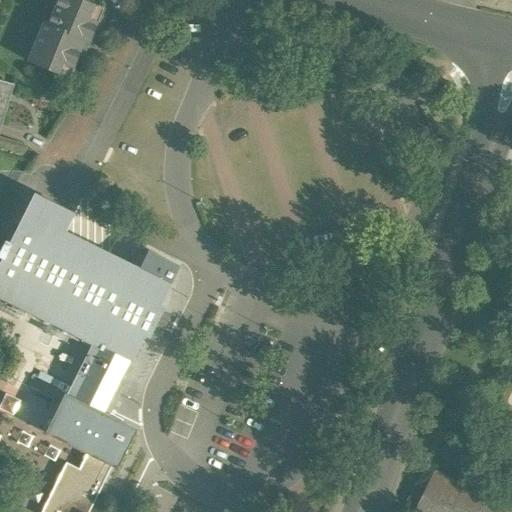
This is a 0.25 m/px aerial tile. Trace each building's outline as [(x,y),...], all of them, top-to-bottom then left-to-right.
[(59,0),(50,24),(44,22),(28,62),(70,80),(85,42),(90,44),(104,9),(88,3),(89,0),(59,0)] [(0,121),(11,86),(0,82),(0,121)] [(35,195),(11,243),(7,241),(0,254),(0,256),(4,258),(0,265),(0,301),(7,305),(9,300),(103,346),(76,401),(67,396),(48,434),(87,453),(111,464),(112,465),(116,466),(135,430),(103,414),(130,359),(134,361),(171,285),(140,270),(139,272),(46,226),(56,206),(35,195)] [(4,395),(7,418),(30,415),(27,392),(4,395)] [(78,470),(67,464),(43,511),(88,511),(111,464),(87,453),(78,470)] [(511,511),(511,509),(436,471),(415,511),(511,511)]
